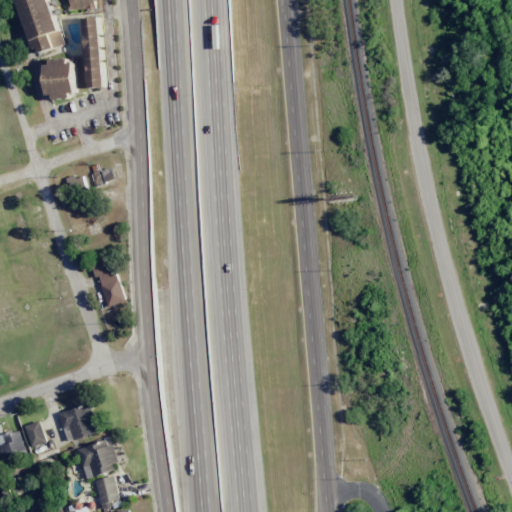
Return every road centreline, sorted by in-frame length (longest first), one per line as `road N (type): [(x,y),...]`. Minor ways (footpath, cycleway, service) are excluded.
road 1 (secondary): [(123,0),(167,511)]
road 2 (secondary): [(326,511),(282,0)]
road 3 (motorway): [(244,511),(210,0)]
road 4 (tertiary): [(511,471),(470,365),(421,175),(395,0)]
road 5 (residential): [(105,362),(0,43)]
road 6 (motorway): [(173,0),(188,295)]
road 7 (motorway): [(188,295),(205,511)]
road 8 (residential): [(149,350),(0,403)]
road 9 (residential): [(138,127),(0,182)]
